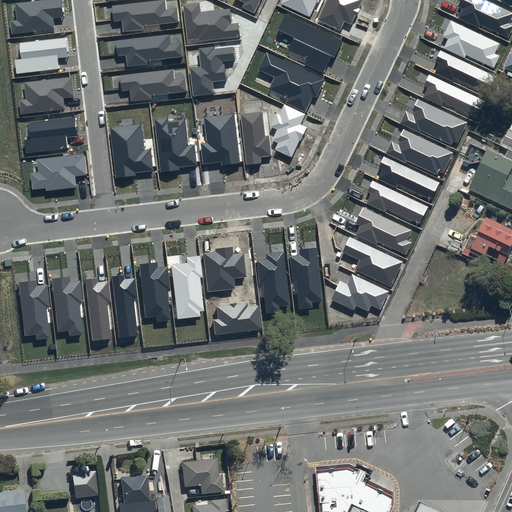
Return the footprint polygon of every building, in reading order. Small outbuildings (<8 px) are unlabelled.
[(64,17),(61,0),(44,0),(15,3),(17,21),(11,21),(12,33),(55,28),(54,18),(64,17)] [(165,0),(159,0),(112,5),(114,21),(122,20),(123,32),(143,29),(143,25),(179,22),(177,8),(166,9),(165,0)] [(238,0),(244,3),(242,7),(254,13),(260,0),(238,0)] [(319,0),(282,0),(281,3),(309,17),(316,2),(318,3),(319,0)] [(327,0),(318,20),(340,30),(344,21),(351,24),(362,0),(327,0)] [(511,17),(511,11),(487,0),(461,0),(458,7),(463,9),(458,18),(479,28),(480,24),(508,38),(511,29),(511,24),(509,23),(511,17)] [(199,3),(183,5),(187,40),(198,39),(198,42),(240,37),(239,24),(231,24),(230,9),(200,12),(199,3)] [(342,41),(286,15),(280,30),(295,37),(289,50),(307,58),(304,64),(324,73),(331,57),(335,58),(342,41)] [(500,43),(451,20),(443,37),(448,39),(444,48),(465,58),(466,55),(494,67),(499,56),(495,54),(500,43)] [(169,35),(116,40),(118,56),(126,55),(127,67),(147,65),(147,61),(183,57),(181,43),(170,44),(169,35)] [(68,57),(66,38),(20,43),(22,59),(15,60),(16,74),(59,69),(58,58),(68,57)] [(214,47),(199,48),(200,66),(190,67),(193,96),(214,94),(213,82),(226,81),(225,63),(223,64),(223,61),(235,60),(233,47),(214,49),(214,47)] [(496,77),(441,50),(435,61),(439,63),(434,73),(453,82),(455,78),(487,94),(496,77)] [(325,79),(266,52),(258,70),(274,77),(269,89),(288,98),(285,103),(305,113),(313,96),(316,97),(325,79)] [(173,69),(120,74),(122,91),(130,90),(131,101),(151,99),(151,95),(187,91),(185,78),(174,79),(173,69)] [(486,100),(429,74),(424,85),(428,87),(423,97),(442,106),(443,102),(477,119),(486,100)] [(74,97),(72,77),(24,82),(26,100),(19,101),(21,115),(65,109),(64,98),(74,97)] [(468,122),(418,98),(411,113),(406,111),(400,123),(420,133),(421,130),(452,145),(453,141),(457,143),(468,122)] [(305,114),(284,104),(279,115),(277,113),(270,127),(277,130),(272,140),(278,143),(274,149),(291,157),(300,140),(301,141),(307,128),(300,124),(305,114)] [(265,136),(262,112),(241,114),(246,165),(262,164),(261,157),(271,156),(269,136),(265,136)] [(240,163),(234,114),(204,117),(207,143),(201,144),(203,164),(221,162),(221,165),(240,163)] [(78,136),(76,116),(29,122),(31,139),(24,140),(26,153),(68,148),(66,137),(78,136)] [(168,118),(154,119),(160,172),(180,170),(180,167),(197,165),(195,145),(188,145),(185,120),(168,121),(168,118)] [(144,150),(141,124),(110,127),(116,178),(135,176),(135,172),(153,170),(150,149),(144,150)] [(511,125),(503,144),(511,149),(511,125)] [(454,152),(404,129),(397,143),(392,140),(386,153),(406,163),(407,160),(437,174),(439,171),(443,173),(454,152)] [(504,160),(489,153),(469,191),(511,210),(511,152),(508,151),(504,160)] [(84,154),(37,160),(38,172),(30,173),(32,190),(46,188),(46,191),(77,188),(75,176),(86,175),(84,154)] [(439,183),(384,157),(379,168),(383,169),(378,179),(397,188),(398,184),(431,200),(439,183)] [(428,207),(373,180),(367,192),(371,194),(366,203),(385,212),(387,208),(420,224),(428,207)] [(412,230),(363,206),(355,224),(360,226),(356,235),(377,245),(379,241),(406,254),(412,242),(407,240),(412,230)] [(511,230),(488,219),(473,252),(487,259),(488,257),(505,265),(511,250),(511,230)] [(403,262),(350,237),(343,252),(360,260),(355,270),(391,287),(403,262)] [(233,254),(232,247),(215,249),(216,252),(204,253),(208,292),(235,289),(234,279),(246,278),(244,253),(233,254)] [(323,301),(317,248),(300,250),(300,255),(290,256),(292,279),(296,279),(299,309),(313,308),(312,302),(323,301)] [(290,305),(284,251),(266,253),(266,259),(257,260),(259,283),(263,283),(266,313),(279,312),(279,306),(290,305)] [(203,277),(200,255),(186,257),(187,263),(171,265),(178,319),(200,317),(200,311),(204,311),(200,278),(203,277)] [(158,267),(157,263),(140,264),(145,318),(156,316),(157,322),(171,320),(167,289),(170,289),(168,266),(158,267)] [(137,297),(135,278),(124,280),(124,274),(112,276),(119,338),(138,336),(134,298),(137,297)] [(389,291),(352,274),(347,284),(340,281),(331,300),(354,311),(357,306),(368,311),(371,305),(380,309),(389,291)] [(83,303),(80,281),(70,282),(70,276),(52,278),(58,332),(69,330),(70,335),(83,334),(80,303),(83,303)] [(110,301),(108,282),(98,283),(98,278),(85,279),(92,342),(111,339),(107,301),(110,301)] [(49,306),(47,285),(37,286),(37,280),(18,282),(25,336),(35,335),(36,340),(50,338),(46,307),(49,306)] [(248,307),(247,303),(217,306),(218,319),(213,320),(215,335),(261,329),(259,306),(248,307)] [(347,511),(353,498),(386,511),(398,491),(364,475),(368,466),(348,460),(319,466),(322,511),(347,511)] [(217,461),(181,465),(183,489),(200,488),(201,496),(223,494),(222,478),(219,478),(217,461)] [(96,473),(71,476),(74,501),(99,498),(96,473)] [(154,511),(154,503),(150,503),(148,479),(120,481),(122,505),(118,505),(118,511),(154,511)] [(24,511),(23,493),(0,495),(0,511),(24,511)] [(387,511),(386,511),(353,498),(347,511),(387,511)] [(170,511),(168,499),(156,501),(157,511),(170,511)] [(211,507),(192,509),(192,511),(226,511),(226,501),(210,503),(211,507)]
